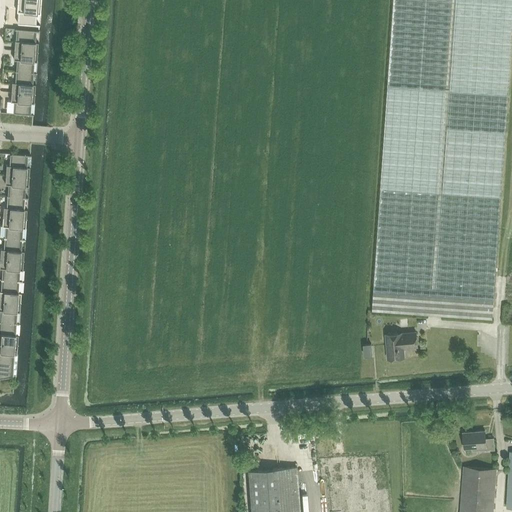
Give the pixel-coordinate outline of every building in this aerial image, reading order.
[(498,235),(508,95),(511,32),(511,0),(393,0),(388,86),(372,309),(372,310),(427,314),(492,318),(495,276),(498,235)] [(40,13),(41,3),(17,2),(17,11),(21,11),(20,23),(35,24),(36,12),(40,13)] [(14,49),(37,51),(38,41),(38,31),(39,31),(39,30),(32,29),(15,28),(15,29),(17,29),(17,40),(15,40),(14,49)] [(15,70),(36,72),(36,71),(36,61),(37,61),(37,51),(14,49),(14,59),(18,59),(17,70),(15,70)] [(12,82),(11,91),(35,93),(35,83),(36,73),(36,72),(15,70),(15,71),(17,71),(16,82),(12,82)] [(34,103),(35,93),(11,91),(11,101),(15,101),(14,112),(14,113),(33,114),(33,113),(34,103)] [(6,165),(6,174),(29,176),(30,166),(25,166),(26,155),(30,156),(31,154),(11,153),(11,154),(11,165),(6,165)] [(6,174),(5,184),(9,184),(9,195),(7,195),(7,196),(28,197),(28,196),(23,196),(24,185),(28,185),(29,176),(6,174)] [(3,206),(3,216),(26,218),(27,208),(23,208),(23,197),(28,198),(28,197),(7,196),(9,196),(8,207),(3,206)] [(3,216),(2,226),(6,226),(6,237),(4,237),(25,239),(25,238),(21,238),(21,227),(26,227),(26,218),(3,216)] [(1,248),(0,256),(0,258),(23,260),(24,250),(20,249),(20,239),(25,240),(25,239),(4,237),(4,238),(6,238),(5,249),(1,248)] [(0,258),(0,267),(4,268),(3,279),(1,279),(22,281),(22,280),(18,280),(18,269),(23,269),(23,260),(0,258)] [(0,290),(0,300),(21,301),(21,292),(17,291),(18,281),(22,282),(22,281),(1,279),(1,280),(3,280),(2,291),(0,290)] [(0,300),(0,309),(1,310),(0,321),(0,320),(0,321),(19,323),(19,322),(15,322),(16,311),(20,311),(21,301),(0,300)] [(0,342),(18,343),(18,334),(14,333),(15,323),(19,323),(0,321),(0,342)] [(416,344),(414,330),(384,332),(387,357),(403,356),(402,346),(416,344)] [(0,377),(11,376),(11,375),(12,359),(13,353),(17,353),(18,343),(0,342),(0,377)] [(371,354),(370,343),(362,344),(363,355),(371,354)] [(485,430),(463,432),(464,448),(472,448),(473,450),(481,450),(481,447),(485,447),(485,450),(494,449),(494,438),(486,439),(485,430)] [(398,511),(393,452),(366,454),(365,453),(323,456),(324,478),(332,477),(335,511),(398,511)] [(298,511),(295,466),(248,469),(251,511),(298,511)] [(463,466),(460,511),(493,511),(497,469),(463,466)]
